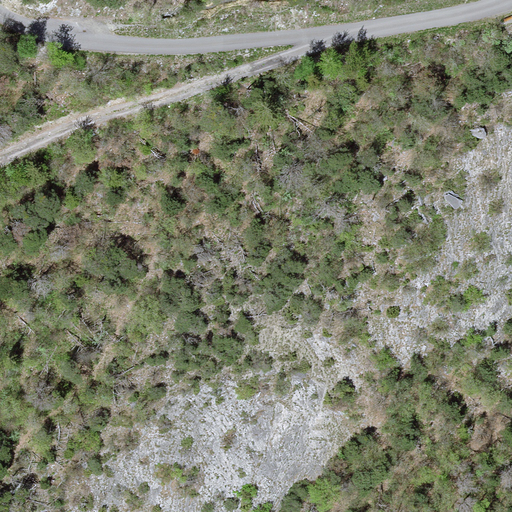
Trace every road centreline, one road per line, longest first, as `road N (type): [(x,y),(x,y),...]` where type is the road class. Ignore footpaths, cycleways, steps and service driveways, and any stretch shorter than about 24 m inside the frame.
road 1 (track): [(331,36),(78,45)]
road 2 (residential): [(500,0),(464,14),(331,36)]
